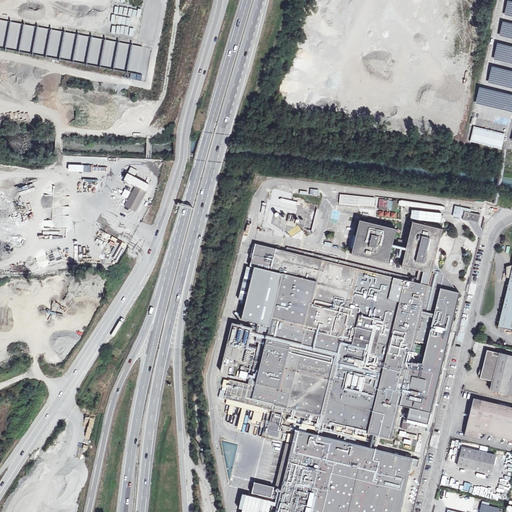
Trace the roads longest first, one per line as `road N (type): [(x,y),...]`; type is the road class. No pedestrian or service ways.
road 1 (unclassified): [(223,0),(148,260),(0,493)]
road 2 (unclassified): [(511,218),(495,231),(426,511)]
road 3 (motorway): [(247,0),(166,288)]
road 4 (motorway): [(186,264),(260,0)]
road 5 (motorway): [(141,511),(157,383),(186,264)]
road 6 (motorway): [(186,511),(176,368),(186,264)]
road 7 (motorway): [(166,288),(117,388),(88,511)]
road 8 (motorway): [(166,288),(123,511)]
road 9 (unknown): [(142,233),(118,267),(0,275)]
road 10 (unknown): [(86,203),(118,163),(144,162),(152,181),(127,225)]
